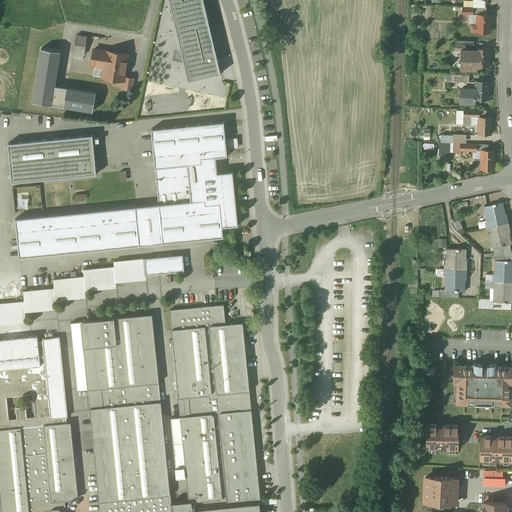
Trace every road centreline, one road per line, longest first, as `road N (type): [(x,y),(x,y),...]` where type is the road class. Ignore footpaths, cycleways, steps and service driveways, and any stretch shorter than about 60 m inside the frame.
road 1 (residential): [(265,231),(288,511)]
road 2 (residential): [(511,180),(265,231)]
road 3 (residential): [(265,231),(253,107),(228,0)]
road 4 (residential): [(506,0),(511,143)]
